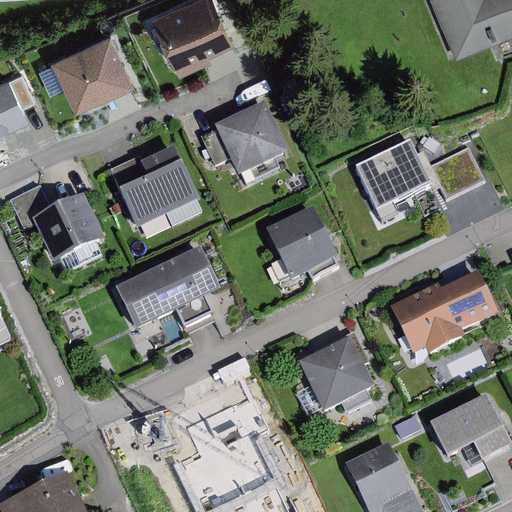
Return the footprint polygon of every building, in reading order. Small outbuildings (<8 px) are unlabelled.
[(220,0),(193,0),(157,16),(182,74),(215,59),(211,52),(239,40),(220,0)] [(511,0),(433,0),(457,57),(490,44),(497,61),(511,55),(511,0)] [(114,33),(56,59),(78,108),(136,82),(114,33)] [(0,130),(32,115),(12,75),(0,81),(0,130)] [(221,136),(209,141),(221,167),(234,161),(241,177),(293,154),(271,106),(219,130),(221,136)] [(151,183),(124,194),(141,233),(202,205),(178,152),(144,168),(151,183)] [(410,155),(359,180),(379,219),(420,199),(428,214),(482,188),(467,158),(429,177),(422,163),(416,166),(410,155)] [(45,185),(12,201),(27,231),(38,226),(58,268),(111,242),(88,194),(57,209),(45,185)] [(319,210),(272,231),(295,282),(342,261),(319,210)] [(202,252),(121,290),(140,332),(222,294),(202,252)] [(441,288),(396,310),(417,355),(429,349),(433,357),(469,341),(465,334),(503,316),(483,274),(443,293),(441,288)] [(355,339),(304,364),(327,414),(379,389),(355,339)] [(188,409),(226,495),(281,471),(243,385),(188,409)] [(298,398),(309,417),(323,410),(312,390),(298,398)] [(511,440),(490,397),(432,426),(451,464),(479,450),(486,465),(511,451),(511,440)] [(425,511),(393,445),(349,466),(371,511),(425,511)] [(89,511),(72,474),(0,506),(2,511),(89,511)]
